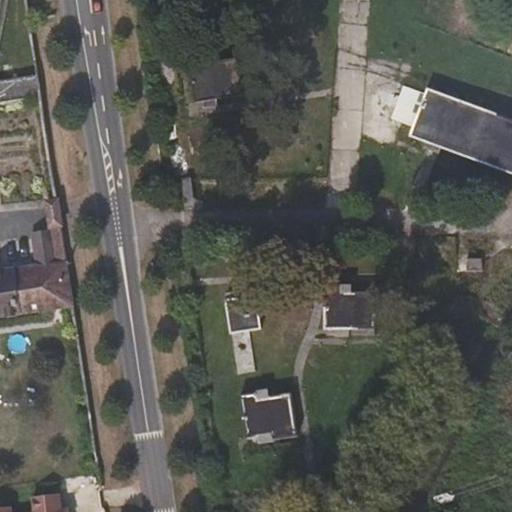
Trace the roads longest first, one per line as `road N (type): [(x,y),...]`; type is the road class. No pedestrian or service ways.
road 1 (tertiary): [(69,0),(125,272)]
road 2 (tertiary): [(125,272),(97,0)]
road 3 (tertiary): [(162,511),(125,272)]
